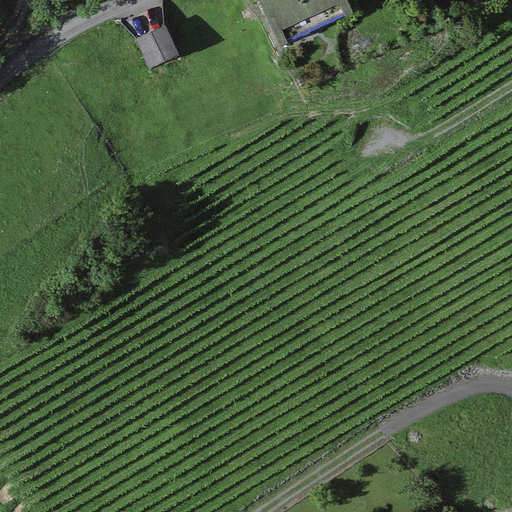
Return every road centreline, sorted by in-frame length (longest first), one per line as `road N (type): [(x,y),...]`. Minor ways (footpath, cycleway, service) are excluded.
road 1 (track): [(511,394),(491,382),(420,408),(261,511)]
road 2 (track): [(511,87),(395,155),(364,157),(370,131),(390,130)]
road 3 (unclassified): [(135,0),(78,26),(0,80)]
